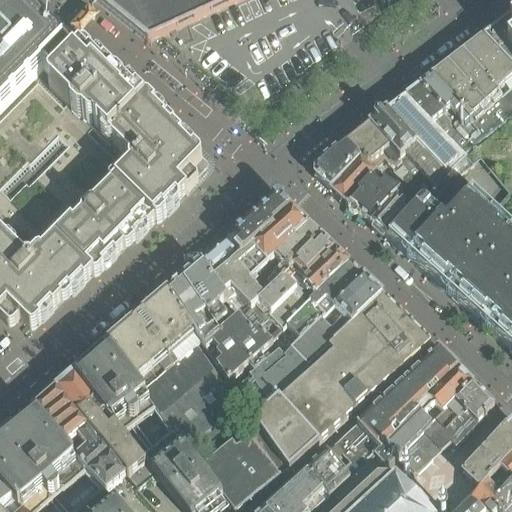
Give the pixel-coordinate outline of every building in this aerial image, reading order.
[(174,135),(175,133),(174,130),(149,105),(145,104),(144,105),(117,79),(114,78),(112,79),(86,53),(82,52),(76,58),(67,49),(64,47),(59,47),(59,45),(59,44),(57,44),(44,32),(44,29),(41,29),(29,17),(29,14),(28,14),(26,14),(26,12),(15,1),(13,1),(11,0),(0,0),(0,320),(8,329),(8,328),(9,330),(13,329),(19,322),(30,332),(31,333),(35,332),(41,326),(43,326),(53,315),(54,314),(53,313),(61,305),(62,307),(66,306),(72,299),(73,299),(74,299),(84,288),(85,287),(84,287),(93,278),(94,280),(98,278),(105,271),(106,272),(116,262),(115,261),(122,254),(129,252),(135,246),(136,246),(137,246),(147,235),(148,233),(147,233),(156,225),(157,226),(161,225),(168,218),(169,218),(178,208),(179,207),(178,207),(198,187),(197,183),(207,173),(207,171),(207,168),(206,166),(174,135)] [(97,0),(96,1),(93,2),(92,3),(93,4),(94,4),(96,3),(146,44),(146,45),(148,46),(149,47),(150,46),(153,43),(159,40),(162,38),(246,0),(97,0)] [(511,22),(483,44),(482,45),(511,77),(511,22)] [(511,77),(482,45),(448,71),(504,127),(511,120),(511,77)] [(504,127),(448,71),(442,76),(435,82),(434,81),(428,86),(429,86),(421,92),(421,91),(420,92),(419,93),(444,117),(442,119),(448,126),(449,134),(457,143),(452,147),(462,158),(504,127)] [(448,126),(442,119),(444,117),(419,93),(405,103),(431,130),(434,127),(452,147),(457,143),(449,134),(448,126)] [(467,167),(431,130),(405,103),(386,117),(451,182),(467,167)] [(451,182),(386,117),(369,132),(408,178),(417,189),(429,203),(437,196),(449,184),(451,182)] [(408,178),(369,132),(344,151),(361,168),(371,178),(375,182),(376,180),(377,178),(389,187),(393,190),(408,178)] [(330,196),(361,168),(344,151),(340,155),(339,155),(338,156),(337,156),(334,159),(331,161),(327,164),(324,167),(321,169),(317,172),(315,173),(315,177),(315,181),(317,183),(317,182),(320,185),(323,188),(325,191),(330,195),(330,196)] [(511,237),(492,219),(509,200),(480,165),(473,170),(468,165),(467,167),(451,182),(449,184),(437,196),(429,203),(423,208),(420,213),(416,216),(387,244),(466,316),(511,357),(511,237)] [(346,210),(375,182),(371,178),(361,168),(330,196),(346,210)] [(393,206),(401,199),(387,191),(390,188),(389,187),(379,186),(375,182),(346,210),(359,220),(371,230),(393,206)] [(387,244),(416,216),(420,213),(423,208),(429,203),(417,189),(406,195),(401,199),(393,206),(371,230),(372,230),(373,229),(374,228),(388,240),(386,241),(385,242),(387,244)] [(228,295),(230,293),(251,315),(254,311),(265,300),(253,288),(257,284),(254,281),(309,232),(295,219),(289,214),(284,209),(280,213),(277,213),(274,213),(270,209),(270,210),(271,211),(260,220),(260,219),(255,222),(256,223),(246,232),(245,231),(235,241),(241,248),(233,256),(237,263),(212,285),(227,306),(233,301),(228,295)] [(265,300),(324,246),(309,232),(254,281),(257,284),(253,288),(265,300)] [(237,263),(233,256),(241,248),(235,241),(227,248),(201,270),(212,285),(237,263)] [(286,333),(351,271),(324,246),(265,300),(254,311),(267,324),(269,323),(282,337),(286,333)] [(227,307),(227,306),(212,285),(201,270),(182,287),(215,335),(227,324),(219,315),(227,307)] [(299,346),(366,286),(351,271),(286,333),(299,346)] [(253,425),(383,302),(366,286),(299,346),(290,355),(284,362),(279,356),(265,367),(260,361),(273,350),(258,335),(260,333),(247,318),(240,324),(239,323),(218,340),(222,345),(207,358),(228,389),(248,372),(254,378),(233,396),(253,425)] [(215,335),(182,287),(177,291),(165,302),(198,354),(202,351),(207,358),(222,345),(218,340),(215,335)] [(213,375),(198,354),(165,302),(133,329),(109,350),(155,416),(171,439),(192,463),(222,438),(221,437),(234,426),(229,419),(239,411),(214,374),(213,375)] [(319,447),(403,372),(403,373),(430,348),(383,302),(253,425),(255,428),(288,476),(289,475),(320,448),(319,447)] [(155,416),(109,350),(92,364),(75,379),(123,441),(131,434),(149,456),(153,453),(136,431),(155,416)] [(415,446),(473,390),(472,389),(458,374),(438,355),(350,435),(343,442),(323,460),(341,479),(344,476),(351,483),(374,462),(387,475),(415,446)] [(123,441),(75,379),(61,391),(57,394),(127,482),(138,495),(156,481),(141,463),(123,441)] [(455,452),(492,414),(494,411),(473,390),(415,446),(423,454),(431,446),(441,456),(450,447),(455,452)] [(127,482),(57,394),(34,415),(86,476),(102,494),(107,498),(127,482)] [(86,476),(34,415),(0,442),(0,490),(12,505),(18,511),(45,511),(51,507),(54,511),(61,511),(55,504),(86,476)] [(500,473),(511,461),(511,428),(510,427),(462,478),(480,495),(487,487),(500,473)] [(255,428),(245,437),(249,442),(250,442),(279,481),(288,476),(255,428)] [(279,481),(250,442),(249,442),(245,437),(232,447),(226,452),(259,497),(279,481)] [(222,511),(228,508),(200,473),(192,463),(171,439),(153,453),(149,456),(141,463),(156,481),(180,511),(222,511)] [(240,511),(259,497),(226,452),(200,473),(228,508),(231,511),(240,511)] [(347,485),(341,479),(323,460),(307,475),(330,501),(347,485)] [(480,511),(487,511),(511,488),(511,461),(500,473),(508,482),(495,494),(487,487),(480,495),(472,503),(480,511)] [(317,511),(330,501),(307,475),(285,494),(300,511),(317,511)] [(422,511),(395,483),(392,485),(390,482),(378,482),(344,511),(422,511)] [(511,511),(511,488),(487,511),(511,511)] [(2,511),(12,505),(0,490),(0,511),(2,511)] [(118,511),(107,498),(102,494),(81,511),(118,511)] [(300,511),(285,494),(265,511),(300,511)] [(480,511),(472,503),(471,504),(462,511),(480,511)]
